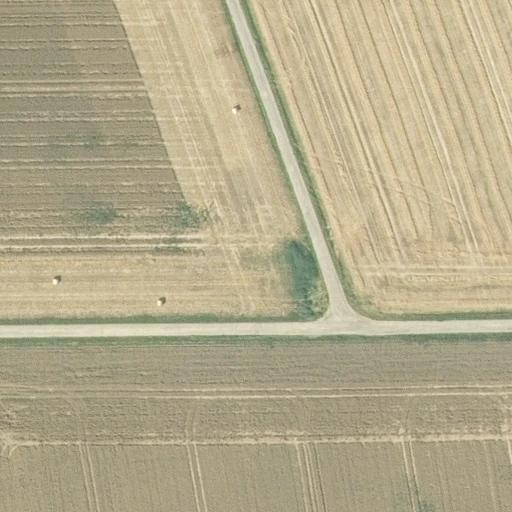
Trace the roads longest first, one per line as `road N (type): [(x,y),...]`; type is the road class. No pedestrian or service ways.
road 1 (unclassified): [(0,331),(349,328),(231,0)]
road 2 (track): [(349,328),(511,325)]
